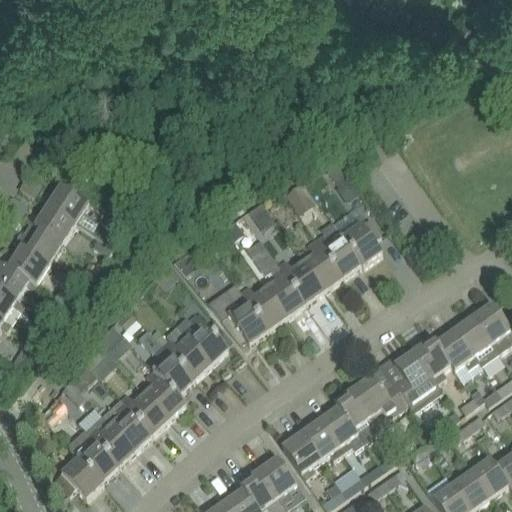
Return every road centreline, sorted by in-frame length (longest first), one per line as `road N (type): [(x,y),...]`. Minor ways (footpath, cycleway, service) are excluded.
road 1 (residential): [(146,511),(252,414),(494,255)]
road 2 (residential): [(0,192),(32,147),(142,156)]
